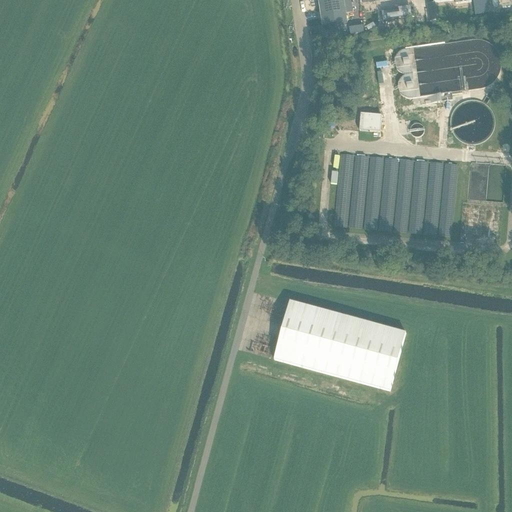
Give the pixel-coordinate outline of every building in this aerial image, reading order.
[(318,0),(323,28),(336,26),(347,24),(346,14),(353,13),(350,0),(318,0)] [(422,0),(414,0),(416,21),(435,20),(434,3),(423,4),(422,0)] [(474,21),(486,20),(485,17),(490,16),(487,0),(474,0),(476,7),(472,7),(474,21)] [(382,8),(383,19),(412,17),(412,7),(382,8)] [(362,26),(349,28),(350,35),(364,32),(362,26)] [(380,133),(382,116),(361,114),(359,131),(380,133)] [(390,392),(406,334),(290,302),(274,360),(390,392)]
